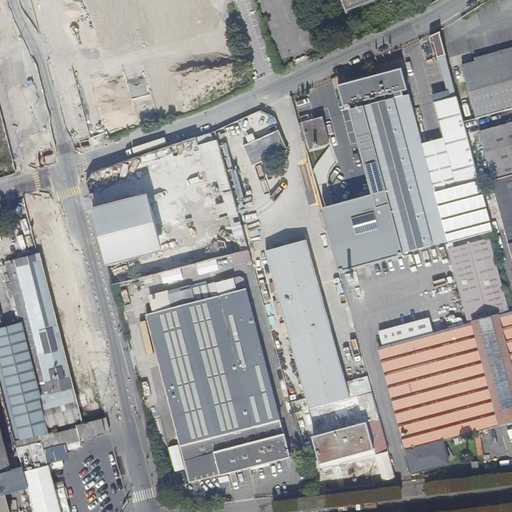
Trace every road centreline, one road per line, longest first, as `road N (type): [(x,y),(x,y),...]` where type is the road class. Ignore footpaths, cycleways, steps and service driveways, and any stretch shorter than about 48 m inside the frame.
road 1 (unclassified): [(461,0),(317,71),(67,170)]
road 2 (unclassified): [(149,511),(67,170)]
road 3 (unknown): [(75,211),(155,179),(174,185),(183,213),(205,227),(307,201)]
road 4 (unknown): [(242,0),(279,87),(307,201)]
road 5 (unclassified): [(67,170),(20,0)]
road 6 (unknown): [(317,71),(364,233)]
road 7 (unknown): [(128,148),(129,93),(147,76),(209,59)]
road 8 (unknown): [(307,201),(339,333)]
road 9 (secondary): [(511,496),(388,511)]
